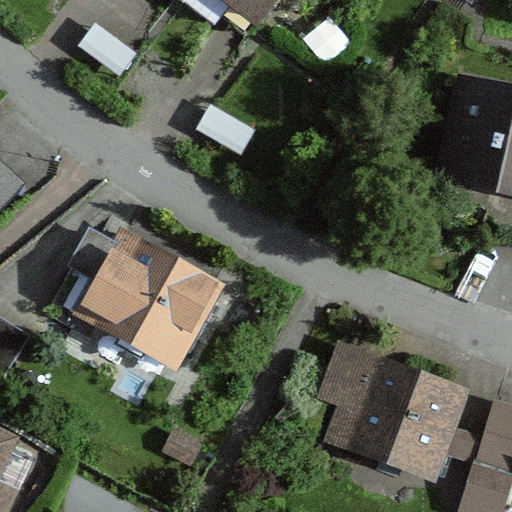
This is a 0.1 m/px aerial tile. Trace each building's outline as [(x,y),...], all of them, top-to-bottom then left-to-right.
[(272,0),(185,0),(184,2),(214,25),(232,1),(258,20),(272,0)] [(511,93),(471,84),(452,170),(511,182),(511,93)] [(0,210),(24,184),(0,162),(0,210)] [(97,318),(173,361),(215,285),(125,235),(117,248),(91,234),(73,266),(114,288),(97,318)] [(0,377),(26,337),(0,320),(0,377)] [(461,392),(363,355),(356,376),(334,367),(323,396),(360,410),(348,442),(430,473),(461,392)] [(464,507),(478,511),(502,511),(511,482),(511,411),(495,406),(484,443),(465,437),(460,453),(479,459),(464,507)] [(187,435),(171,428),(162,449),(178,456),(187,435)] [(0,511),(3,511),(11,497),(0,491),(0,464),(2,460),(0,459),(0,511)]
